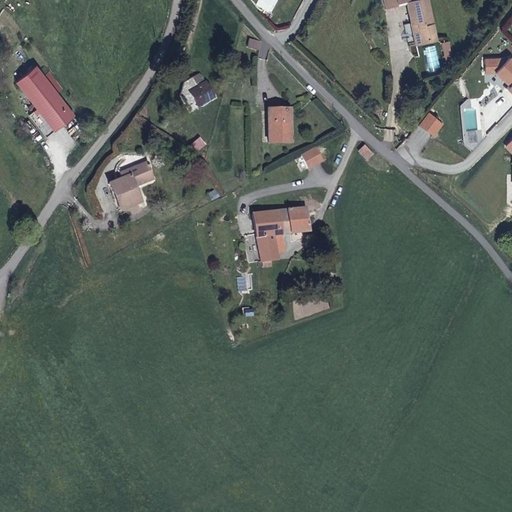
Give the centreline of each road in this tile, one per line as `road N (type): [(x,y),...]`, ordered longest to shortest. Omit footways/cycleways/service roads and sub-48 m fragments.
road 1 (unclassified): [(511,277),(466,218),(355,125),(235,0)]
road 2 (unclassified): [(182,0),(176,27),(135,97),(0,278)]
